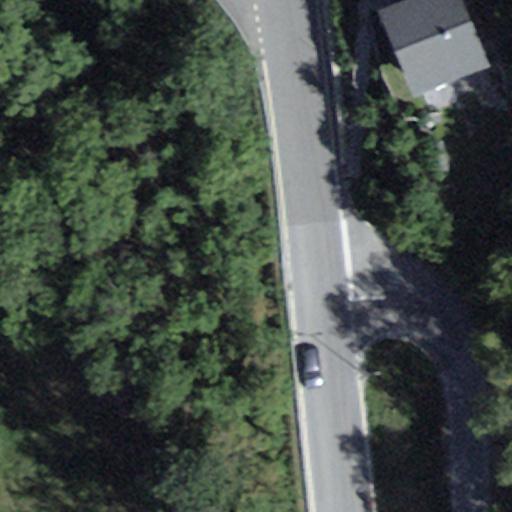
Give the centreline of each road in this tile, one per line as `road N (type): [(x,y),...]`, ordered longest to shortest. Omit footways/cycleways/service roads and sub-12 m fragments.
road 1 (residential): [(472,511),(462,370),(436,312),(410,296),(321,290)]
road 2 (tertiary): [(321,290),(285,0)]
road 3 (tertiary): [(344,511),(321,290)]
